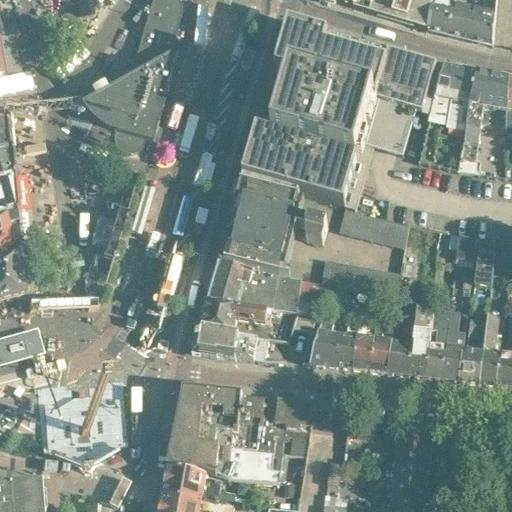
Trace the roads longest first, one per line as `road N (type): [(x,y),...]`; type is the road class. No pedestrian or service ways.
road 1 (tertiary): [(248,0),(140,351),(90,402)]
road 2 (residential): [(471,405),(193,373)]
road 3 (residential): [(249,0),(511,63)]
